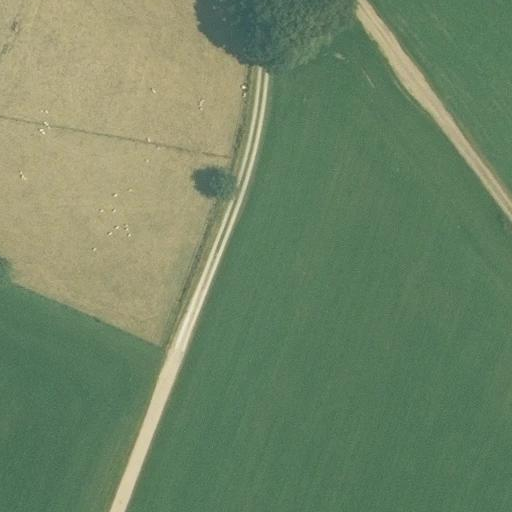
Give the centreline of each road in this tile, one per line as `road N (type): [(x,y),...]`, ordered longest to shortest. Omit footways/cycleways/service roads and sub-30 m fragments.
road 1 (track): [(173,355),(238,187),(259,93),(261,0)]
road 2 (track): [(511,214),(355,0)]
road 3 (unclassified): [(114,511),(173,355)]
